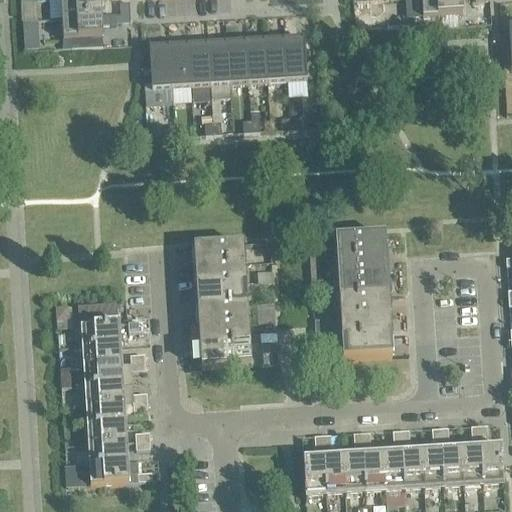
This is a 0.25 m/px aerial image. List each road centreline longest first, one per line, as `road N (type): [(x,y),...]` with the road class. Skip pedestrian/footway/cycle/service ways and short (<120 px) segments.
road 1 (residential): [(223,423),(170,426),(160,248)]
road 2 (residential): [(428,412),(419,257),(492,253)]
road 3 (residential): [(492,253),(501,408),(428,412)]
road 4 (residential): [(428,412),(223,423)]
